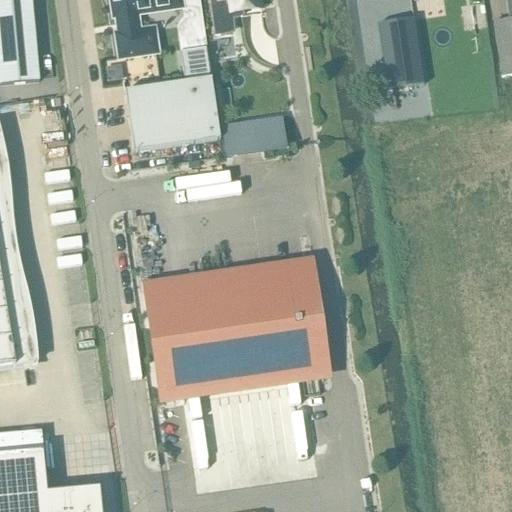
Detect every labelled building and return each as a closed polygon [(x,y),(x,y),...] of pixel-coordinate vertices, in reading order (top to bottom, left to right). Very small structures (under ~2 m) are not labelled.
[(30,0),(29,0),(0,2),(0,87),(38,84),(30,0)] [(110,0),(113,19),(116,19),(119,36),(116,37),(119,60),(157,55),(153,31),(139,33),(136,16),(182,9),(180,0),(110,0)] [(218,0),(219,2),(211,4),(215,37),(232,35),(229,15),(261,10),(259,0),(218,0)] [(498,0),(483,0),(485,21),(500,20),(498,0)] [(492,24),(501,80),(511,78),(511,0),(506,0),(509,21),(492,24)] [(414,21),(377,26),(387,93),(424,87),(414,21)] [(210,82),(206,50),(180,54),(184,85),(210,82)] [(131,67),(132,86),(158,83),(156,56),(140,58),(141,66),(131,67)] [(119,84),(116,67),(98,69),(101,86),(119,84)] [(210,82),(184,85),(163,88),(124,94),(133,155),(172,149),(219,143),(210,82)] [(52,100),(54,109),(61,107),(60,99),(52,100)] [(37,115),(40,142),(61,139),(58,112),(37,115)] [(511,511),(511,113),(387,132),(445,511),(511,511)] [(226,158),(285,149),(281,122),(222,130),(226,158)] [(0,160),(0,372),(34,366),(0,160)] [(306,272),(146,296),(161,401),(326,376),(306,272)] [(195,420),(202,415),(207,421),(221,410),(211,396),(200,404),(200,403),(189,412),(195,420)] [(41,454),(0,457),(0,511),(101,511),(100,490),(45,495),(41,454)]
